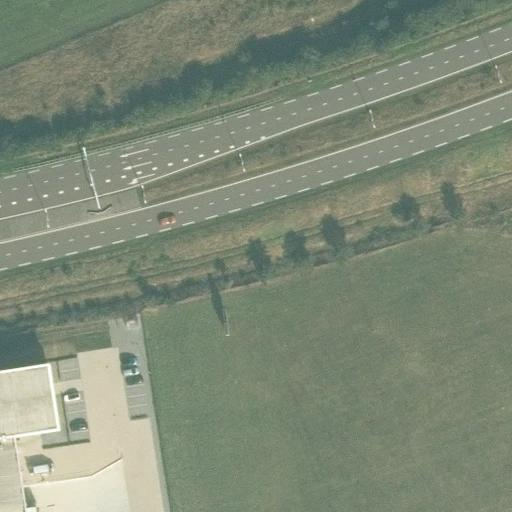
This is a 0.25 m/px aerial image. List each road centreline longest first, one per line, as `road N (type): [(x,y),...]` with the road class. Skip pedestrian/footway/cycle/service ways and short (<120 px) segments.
road 1 (primary): [(511,37),(288,117),(0,198)]
road 2 (primary): [(0,262),(328,172),(511,106)]
